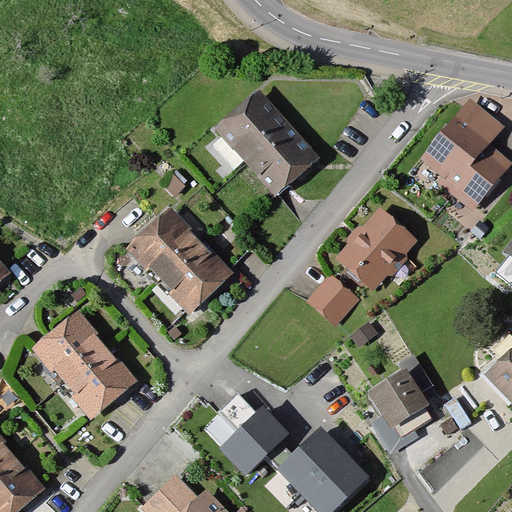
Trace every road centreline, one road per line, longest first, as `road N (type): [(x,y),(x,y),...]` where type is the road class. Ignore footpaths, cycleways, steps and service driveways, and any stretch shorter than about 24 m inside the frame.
road 1 (residential): [(446,63),(327,220),(188,367),(84,511)]
road 2 (residential): [(257,0),(297,32),(446,63)]
